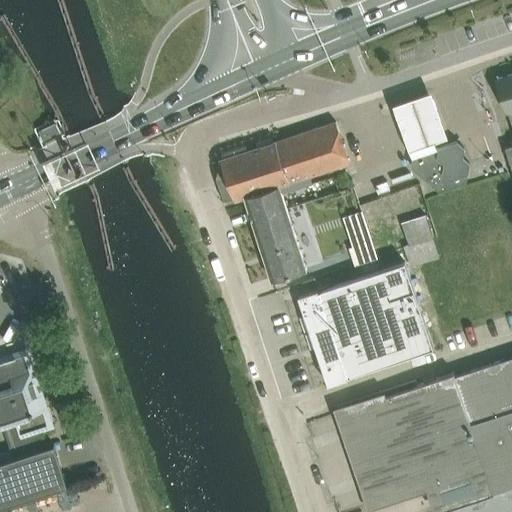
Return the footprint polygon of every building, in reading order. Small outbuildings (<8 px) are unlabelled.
[(511,71),(498,76),(511,120),(511,143),(506,145),(511,164),(511,71)] [(430,94),(391,107),(407,154),(446,140),(430,94)] [(235,199),(245,196),(280,184),(293,179),(349,161),(336,120),(221,159),(235,199)] [(56,121),(42,128),(39,129),(44,139),(61,131),(56,121)] [(413,155),(412,165),(439,190),(466,181),(469,161),(462,155),(464,147),(456,141),(413,155)] [(293,179),(280,184),(283,193),(296,188),(293,179)] [(283,193),(280,184),(245,196),(273,279),(307,268),(283,193)] [(312,198),(300,202),(304,215),(316,211),(312,198)] [(425,213),(402,222),(409,243),(404,245),(404,247),(413,244),(434,237),(425,213)] [(349,247),(355,265),(377,257),(369,233),(359,236),(362,242),(349,247)] [(413,244),(404,247),(411,266),(419,263),(440,256),(434,237),(413,244)] [(319,287),(299,294),(329,383),(349,376),(348,375),(434,346),(405,261),(319,289),(319,287)] [(0,390),(13,386),(17,398),(22,396),(25,398),(40,393),(29,358),(19,352),(0,358),(0,390)] [(360,404),(340,410),(372,503),(432,482),(433,485),(441,509),(511,484),(511,356),(456,375),(455,372),(386,395),(360,404)] [(13,386),(0,390),(0,420),(13,416),(19,434),(31,430),(50,424),(40,393),(25,398),(22,396),(17,398),(13,386)] [(0,506),(68,484),(55,444),(0,460),(0,506)] [(511,511),(511,484),(441,509),(442,511),(511,511)]
